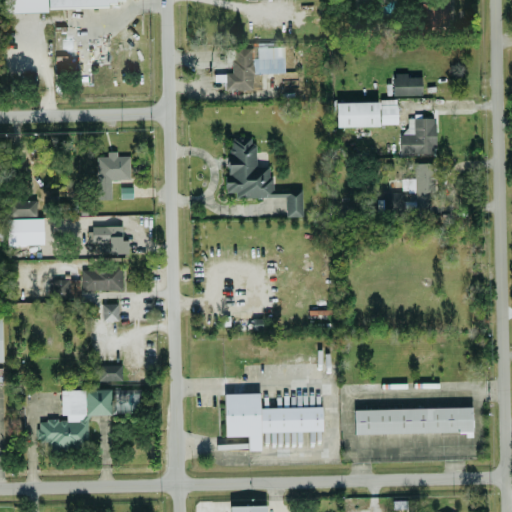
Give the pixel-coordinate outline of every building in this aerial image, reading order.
[(447,0),(412,0),(412,34),(447,34),(447,0)] [(251,89),(251,47),(230,47),(230,71),(223,71),(223,89),(251,89)] [(390,94),(420,94),(420,74),(390,74),(390,94)] [(377,123),(394,123),(394,99),(377,99),(377,123)] [(375,101),(333,101),(333,126),(375,126),(375,101)] [(433,152),(433,117),(410,117),(410,132),(399,132),(399,152),(433,152)] [(300,188),(269,188),(269,165),(252,165),(253,137),(226,137),(225,195),(284,196),(284,215),(299,216),(300,188)] [(109,178),(128,178),(128,156),(115,156),(115,153),(96,154),(96,197),(109,197),(109,178)] [(413,206),(432,206),(432,162),(413,162),(413,206)] [(382,213),(402,213),(402,191),(382,191),(382,213)] [(36,216),(36,199),(6,199),(6,215),(36,216)] [(128,252),(127,239),(122,239),(122,224),(90,225),(91,241),(108,241),(109,252),(128,252)] [(80,289),(119,289),(119,268),(80,268),(80,289)] [(80,277),(51,278),(51,295),(80,295),(80,277)] [(118,319),(117,302),(101,302),(101,319),(118,319)] [(97,379),(121,379),(121,364),(97,364),(97,379)] [(58,389),(59,419),(37,419),(37,446),(86,446),(86,414),(108,414),(108,388),(58,389)] [(319,430),(319,406),(258,407),(257,393),(221,393),(222,435),(245,435),(245,449),(258,449),(257,431),(319,430)] [(352,432),(470,431),(470,407),(352,408),(352,432)]
